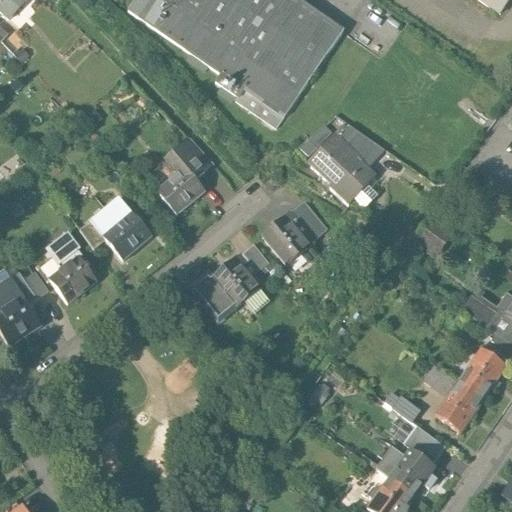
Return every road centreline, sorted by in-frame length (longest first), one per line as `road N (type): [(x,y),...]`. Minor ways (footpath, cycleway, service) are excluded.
road 1 (residential): [(2,400),(243,213)]
road 2 (track): [(394,41),(497,133)]
road 3 (residential): [(2,400),(66,511)]
